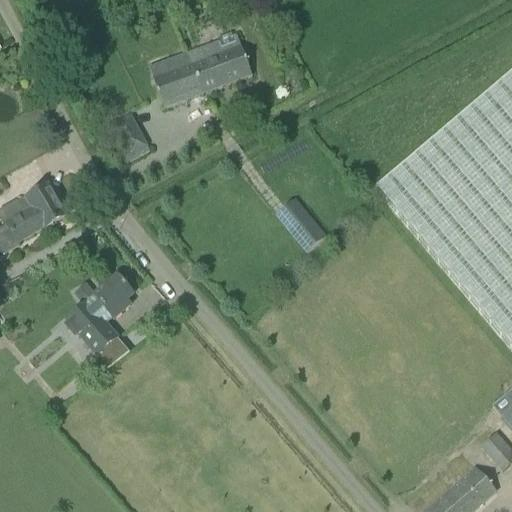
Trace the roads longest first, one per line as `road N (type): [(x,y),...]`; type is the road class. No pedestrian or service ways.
road 1 (unclassified): [(372,511),(191,303),(115,201)]
road 2 (unclassified): [(3,0),(115,201)]
